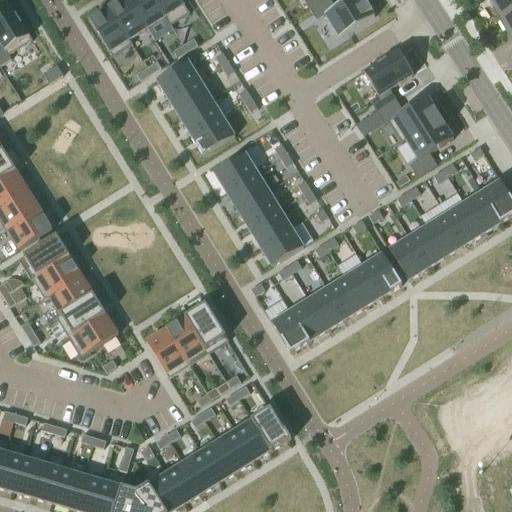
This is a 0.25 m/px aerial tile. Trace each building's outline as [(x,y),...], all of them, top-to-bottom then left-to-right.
[(126,0),(124,0),(108,11),(132,48),(133,47),(130,43),(147,32),(126,0)] [(152,0),(126,0),(147,32),(165,21),(170,29),(171,28),(152,0)] [(179,0),(152,0),(171,28),(190,16),(179,0)] [(302,0),(309,11),(327,0),(302,0)] [(329,0),(327,0),(309,11),(316,23),(324,18),(339,41),(374,19),(362,0),(351,0),(335,10),(329,0)] [(511,0),(490,0),(496,9),(493,10),(499,21),(511,13),(511,0)] [(8,4),(0,8),(0,69),(0,70),(11,63),(9,59),(33,44),(8,4)] [(108,11),(89,23),(113,60),(132,48),(108,11)] [(511,13),(499,21),(505,31),(508,30),(511,37),(511,13)] [(193,41),(183,48),(188,55),(198,48),(193,41)] [(183,48),(173,54),(177,61),(188,55),(183,48)] [(398,53),(363,75),(378,99),(370,104),(377,115),(396,103),(389,92),(413,77),(398,53)] [(222,56),(215,60),(221,70),(228,65),(222,56)] [(157,64),(147,71),(151,78),(161,71),(157,64)] [(188,64),(156,84),(168,102),(199,83),(188,64)] [(228,65),(221,70),(227,79),(234,75),(228,65)] [(57,68),(43,77),(49,87),(63,78),(57,68)] [(147,71),(136,77),(141,84),(151,78),(147,71)] [(199,83),(168,102),(180,121),(211,102),(199,83)] [(246,92),(238,97),(244,106),(252,102),(246,92)] [(396,103),(377,115),(384,126),(388,124),(401,145),(443,119),(436,108),(434,110),(427,99),(403,114),(396,103)] [(211,102),(180,121),(191,140),(223,120),(211,102)] [(252,102),(244,106),(250,116),(258,111),(252,102)] [(443,119),(401,145),(401,146),(405,143),(418,163),(410,168),(417,179),(436,167),(429,156),(453,141),(446,131),(449,129),(443,119)] [(223,120),(191,140),(203,159),(234,139),(223,120)] [(281,147),(274,152),(280,161),(287,157),(281,147)] [(479,150),(469,156),(474,163),(484,157),(479,150)] [(3,154),(0,156),(0,182),(15,173),(3,154)] [(245,157),(214,176),(225,195),(257,175),(245,157)] [(287,157),(280,161),(286,171),(293,166),(287,157)] [(452,167),(443,173),(447,180),(457,174),(452,167)] [(15,173),(0,182),(0,209),(28,193),(15,173)] [(443,173),(433,179),(438,186),(447,180),(443,173)] [(257,175),(225,195),(237,214),(268,194),(257,175)] [(304,184),(297,188),(303,198),(311,193),(304,184)] [(511,203),(500,184),(481,195),(501,226),(511,219),(511,203)] [(416,190),(406,196),(410,203),(420,197),(416,190)] [(28,193),(0,209),(0,221),(7,232),(40,212),(28,193)] [(311,193),(303,198),(310,207),(317,203),(311,193)] [(268,194),(237,214),(249,232),(280,213),(268,194)] [(481,195),(463,207),(482,238),(501,226),(481,195)] [(406,196),(396,202),(401,209),(410,203),(406,196)] [(463,207),(444,218),(464,249),(482,238),(463,207)] [(322,211),(315,216),(321,226),(328,221),(323,212),(322,211)] [(40,212),(7,232),(19,253),(52,232),(40,212)] [(280,213),(249,232),(260,251),(291,231),(280,213)] [(378,213),(368,219),(373,226),(383,220),(378,213)] [(444,218),(426,229),(445,261),(464,249),(444,218)] [(361,223),(352,229),(356,237),(366,231),(361,223)] [(426,229),(408,241),(427,272),(445,261),(426,229)] [(291,231),(260,251),(272,269),(303,250),(291,231)] [(57,239),(24,260),(36,279),(32,282),(69,259),(57,239)] [(334,241),(324,247),(328,254),(338,248),(334,241)] [(408,241),(389,252),(409,284),(427,272),(408,241)] [(324,247),(314,253),(319,260),(328,254),(324,247)] [(382,257),(364,268),(383,299),(402,288),(382,257)] [(69,259),(32,282),(44,302),(81,279),(69,259)] [(297,264),(287,269),(292,277),(301,271),(297,264)] [(364,268),(345,280),(365,311),(383,299),(364,268)] [(287,269),(278,275),(282,283),(292,277),(287,269)] [(81,279),(44,302),(45,303),(49,300),(60,318),(56,320),(56,321),(93,298),(81,279)] [(345,280),(327,291),(346,322),(365,311),(345,280)] [(4,286),(0,288),(0,295),(3,301),(10,296),(4,286)] [(260,286),(251,292),(255,299),(265,294),(260,286)] [(327,291),(308,303),(328,334),(346,322),(327,291)] [(10,296),(3,301),(9,311),(16,307),(10,296)] [(93,298),(56,321),(68,340),(105,317),(93,298)] [(308,303),(290,314),(309,345),(328,334),(308,303)] [(205,307),(185,320),(209,357),(229,344),(205,307)] [(290,314),(271,326),(291,357),(309,345),(290,314)] [(105,317),(68,340),(81,361),(118,337),(105,317)] [(185,320),(166,332),(189,369),(209,357),(185,320)] [(28,325),(21,329),(27,339),(34,335),(28,325)] [(166,332),(146,344),(169,382),(189,369),(166,332)] [(34,335),(27,339),(33,349),(40,345),(34,335)] [(511,351),(463,383),(480,410),(511,389),(511,351)] [(112,363),(102,369),(106,376),(117,370),(112,363)] [(236,378),(226,385),(230,392),(240,385),(236,378)] [(226,385),(216,391),(220,398),(230,392),(226,385)] [(246,389),(235,396),(240,402),(250,396),(246,389)] [(235,396),(225,402),(229,409),(240,402),(235,396)] [(207,397),(196,403),(201,410),(211,404),(207,397)] [(467,439),(483,457),(511,433),(511,406),(484,430),(481,427),(467,439)] [(211,411),(201,417),(205,424),(215,418),(211,411)] [(270,411),(252,423),(271,454),(289,442),(270,411)] [(5,414),(2,422),(14,425),(16,417),(5,414)] [(16,417),(14,425),(25,429),(28,421),(16,417)] [(201,417),(190,424),(195,431),(205,424),(201,417)] [(252,423),(235,433),(254,464),(271,454),(252,423)] [(44,426),(41,433),(53,437),(55,429),(44,426)] [(55,429),(53,437),(64,440),(67,432),(55,429)] [(176,433),(166,439),(170,446),(180,439),(176,433)] [(235,433),(217,444),(237,475),(254,464),(235,433)] [(83,437),(80,445),(92,448),(94,441),(83,437)] [(166,439),(156,445),(160,452),(170,446),(166,439)] [(94,441),(92,448),(104,452),(106,444),(94,441)] [(217,444),(200,455),(219,486),(237,475),(217,444)] [(126,450),(123,458),(131,460),(133,452),(126,450)] [(149,450),(140,455),(144,462),(153,457),(149,450)] [(5,455),(0,471),(0,491),(14,496),(24,461),(5,455)] [(200,455),(183,466),(202,497),(219,486),(200,455)] [(24,461),(14,496),(34,502),(44,467),(24,461)] [(122,461),(119,473),(127,475),(128,472),(126,472),(129,463),(122,461)] [(183,466),(165,476),(185,507),(202,497),(183,466)] [(44,467),(34,502),(53,507),(64,472),(44,467)] [(275,469),(241,490),(254,511),(282,511),(277,503),(290,494),(275,469)] [(64,472),(53,507),(68,511),(73,511),(83,478),(64,472)] [(165,476),(148,487),(163,511),(177,511),(185,507),(165,476)] [(83,478),(73,511),(94,511),(103,484),(83,478)] [(103,484),(94,511),(115,511),(122,490),(103,484)] [(122,490),(115,511),(163,511),(148,487),(137,494),(122,490)]
